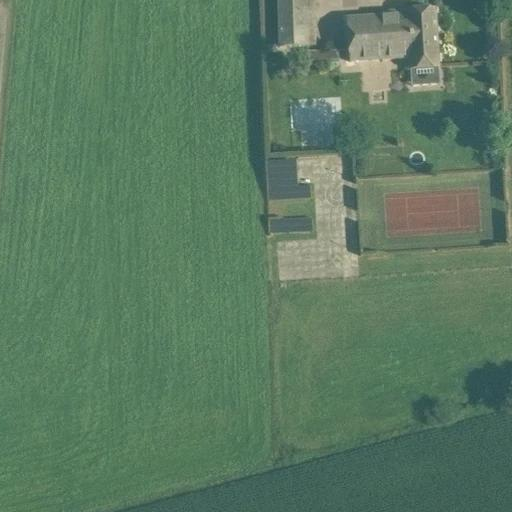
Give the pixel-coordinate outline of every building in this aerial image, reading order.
[(277,0),(280,49),(316,47),(314,0),(277,0)] [(381,17),(347,19),(350,64),(410,60),(411,73),(412,89),(441,87),(440,71),(436,10),(381,14),(381,17)] [(337,51),(307,52),(308,64),(337,63),(337,51)] [(315,220),(354,217),(350,155),(329,156),(330,170),(328,170),(330,197),(320,197),(318,163),(312,163),(315,220)] [(295,163),(268,163),(268,180),(296,180),(295,163)]
